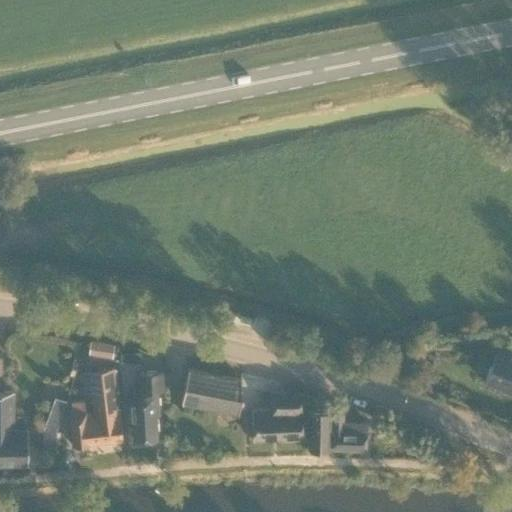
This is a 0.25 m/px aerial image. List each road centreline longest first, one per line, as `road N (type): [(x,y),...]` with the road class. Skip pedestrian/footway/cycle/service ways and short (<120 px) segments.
road 1 (tertiary): [(511,447),(364,389),(221,346),(0,307)]
road 2 (primary): [(0,136),(511,34)]
